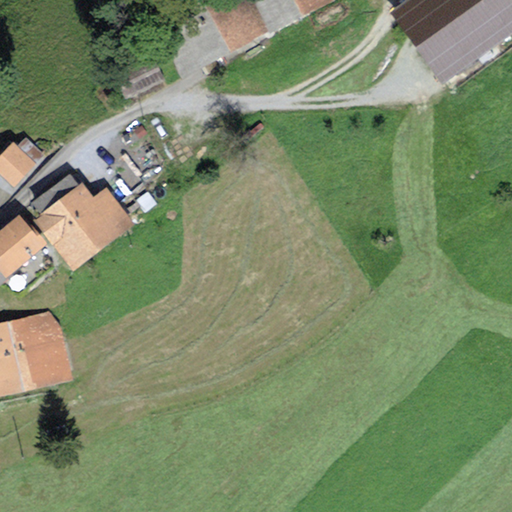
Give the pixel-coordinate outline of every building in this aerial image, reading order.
[(207,0),(170,21),(167,16),(156,22),(181,68),(257,27),(242,0),(207,0)] [(258,0),(271,24),(317,0),(258,0)] [(511,0),(430,0),(405,19),(442,71),(511,19),(511,0)] [(152,56),(114,74),(126,99),(164,81),(152,56)] [(0,170),(14,184),(31,165),(13,149),(0,162),(0,170)] [(70,263),(123,223),(102,195),(89,205),(69,179),(35,205),(46,220),(40,224),(70,263)] [(52,266),(37,248),(40,242),(22,220),(0,238),(0,280),(2,283),(18,295),(52,266)] [(14,322),(28,378),(66,369),(59,338),(49,315),(14,322)] [(0,383),(28,378),(14,322),(0,325),(0,383)]
